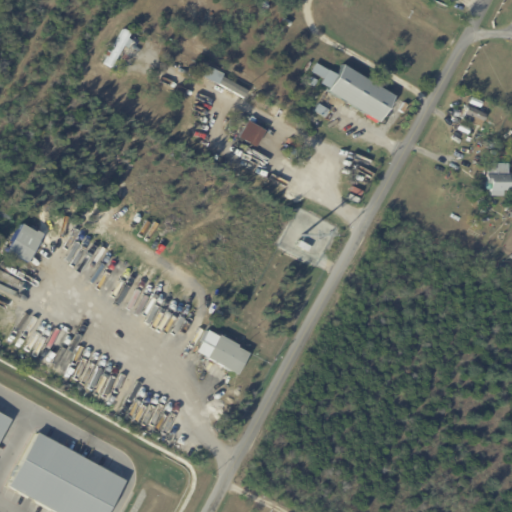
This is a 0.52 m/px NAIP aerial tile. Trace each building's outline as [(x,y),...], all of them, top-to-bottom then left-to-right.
[(268,6),(264,14),(257,9),(261,2),(263,3),(264,1),(268,3),(266,5),(268,6)] [(289,27),(280,22),(283,17),(292,23),(289,27)] [(129,34),(127,39),(131,41),(127,48),(122,46),(109,68),(102,64),(106,57),(103,55),(106,50),(109,52),(122,29),(130,33),(129,34)] [(341,65),(392,96),(375,124),(364,117),(365,116),(325,91),(326,88),(319,84),(322,80),(310,72),(315,64),(327,71),(327,70),(334,75),(341,65)] [(221,75),(216,85),(199,76),(204,66),(221,74),(221,75)] [(314,87),(307,83),(310,77),(317,81),(314,87)] [(471,97),(482,102),(479,108),(469,103),(471,97)] [(468,107),(486,115),(480,128),(477,127),(462,120),(465,111),(463,110),(465,106),(468,107)] [(349,131),(348,131),(327,119),(330,115),(350,128),(349,131)] [(255,127),(262,131),(252,147),(236,138),(246,121),(255,127)] [(511,175),(511,191),(502,191),(502,197),(490,197),(490,190),(484,190),(484,183),(486,183),(486,164),(508,164),(508,175),(511,175)] [(359,200),(357,204),(347,199),(348,195),(359,200)] [(40,235),(24,263),(3,251),(19,224),(33,233),(34,231),(40,235)] [(306,253),(295,247),(298,241),(309,247),(306,253)] [(205,332),(215,338),(216,336),(235,346),(234,348),(246,355),(234,376),(223,370),(222,372),(203,361),(204,359),(192,353),(204,331),(205,332)] [(50,511),(104,511),(121,478),(32,434),(5,490),(50,511)]
